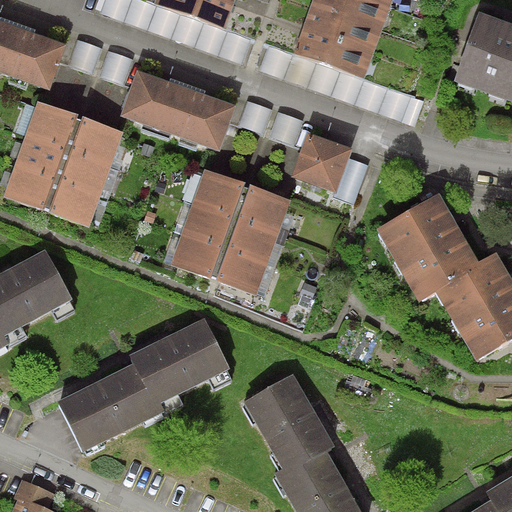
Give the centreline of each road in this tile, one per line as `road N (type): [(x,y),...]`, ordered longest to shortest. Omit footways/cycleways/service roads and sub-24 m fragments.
road 1 (residential): [(511,166),(431,152),(27,0)]
road 2 (residential): [(150,511),(0,444)]
